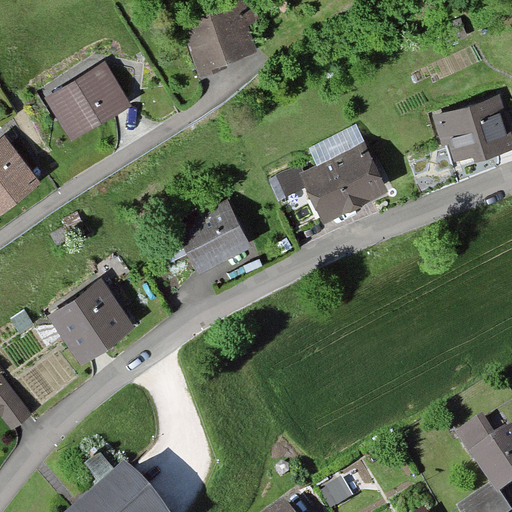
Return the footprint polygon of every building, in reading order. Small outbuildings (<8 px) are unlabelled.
[(248,0),(244,0),(185,20),(199,62),(251,45),(241,17),(253,13),(248,0)] [(460,17),(442,23),(449,44),(467,37),(460,17)] [(125,100),(102,63),(49,97),(72,133),(125,100)] [(510,140),(497,97),(436,115),(444,140),(452,137),(458,156),(510,140)] [(0,205),(34,177),(2,137),(0,138),(0,205)] [(382,183),(362,142),(303,172),(324,212),(382,183)] [(244,241),(224,202),(180,225),(199,263),(244,241)] [(128,322),(99,281),(52,315),(81,356),(128,322)] [(1,375),(0,375),(0,413),(10,426),(29,411),(1,375)] [(511,484),(511,436),(510,434),(497,443),(482,421),(460,436),(499,493),(511,484)] [(158,511),(120,468),(69,511),(158,511)] [(341,479),(320,491),(330,509),(351,497),(341,479)] [(507,511),(490,486),(457,509),(458,511),(507,511)]
